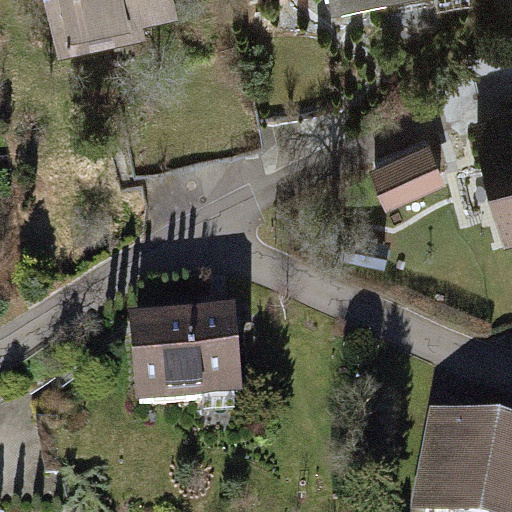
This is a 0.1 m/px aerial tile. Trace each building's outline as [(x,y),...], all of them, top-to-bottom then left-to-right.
[(188,0),(57,0),(69,53),(194,26),(188,0)] [(356,0),(360,19),(467,0),(356,0)] [(511,121),(484,130),(511,225),(511,121)] [(434,144),(401,159),(416,190),(449,175),(434,144)] [(252,333),(145,342),(152,430),(259,421),(252,333)] [(511,511),(511,439),(444,427),(428,511),(511,511)]
